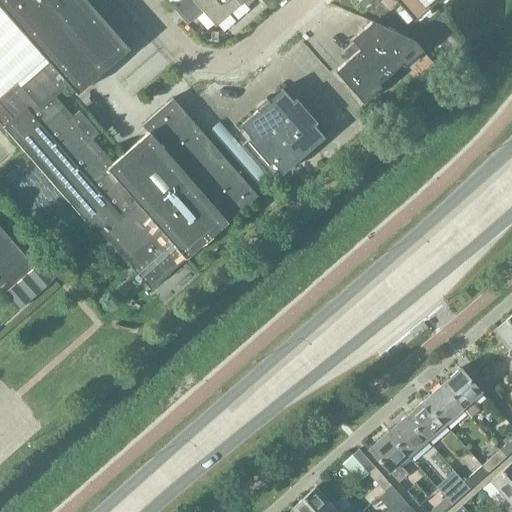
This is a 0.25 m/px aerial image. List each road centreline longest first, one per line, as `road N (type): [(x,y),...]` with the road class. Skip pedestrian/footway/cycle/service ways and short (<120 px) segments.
road 1 (secondary): [(511,148),(100,511)]
road 2 (secondary): [(155,511),(511,215)]
road 3 (residential): [(143,0),(193,57),(216,65),(240,58),(310,0)]
